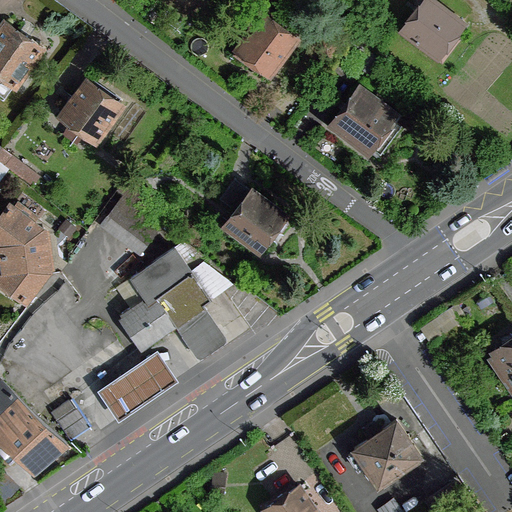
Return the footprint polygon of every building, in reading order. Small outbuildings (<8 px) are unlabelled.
[(435,0),(427,0),(404,31),(443,61),(460,40),(455,36),(465,23),(435,0)] [(263,13),(238,47),(239,48),(259,64),(272,73),(297,39),(263,13)] [(6,22),(0,30),(0,72),(16,84),(43,48),(6,22)] [(368,49),(356,39),(346,52),(359,62),(368,49)] [(259,64),(239,48),(235,54),(255,69),(259,64)] [(88,81),(63,114),(96,138),(121,105),(88,81)] [(361,87),(334,122),(370,149),(373,145),(393,117),(396,113),(361,87)] [(402,124),(393,117),(373,145),(382,152),(402,124)] [(13,155),(4,148),(0,152),(0,160),(6,165),(13,155)] [(42,175),(13,155),(6,165),(10,168),(35,185),(42,175)] [(0,181),(10,168),(6,165),(0,160),(0,181)] [(129,177),(119,189),(140,205),(150,194),(129,177)] [(253,189),(228,223),(261,248),(286,214),(253,189)] [(163,225),(122,195),(100,224),(141,255),(163,225)] [(46,232),(11,206),(0,219),(0,242),(2,244),(4,257),(41,252),(39,241),(46,232)] [(192,271),(205,261),(208,258),(184,241),(175,247),(192,271)] [(127,318),(125,319),(143,345),(175,323),(180,329),(208,309),(204,304),(211,299),(192,271),(175,247),(132,277),(150,302),(147,304),(144,300),(124,314),(127,318)] [(42,262),(41,252),(4,257),(6,271),(0,279),(0,280),(25,299),(49,268),(42,262)] [(205,261),(192,271),(211,299),(235,283),(205,261)] [(227,336),(208,309),(180,329),(200,358),(206,357),(227,342),(227,336)] [(511,340),(497,350),(511,371),(511,340)] [(165,357),(105,394),(123,420),(182,383),(165,357)] [(68,444),(5,381),(0,386),(0,437),(36,470),(68,444)] [(72,398),(54,411),(72,438),(91,425),(72,398)] [(422,454),(398,419),(355,447),(380,483),(422,454)] [(464,511),(471,508),(454,482),(428,500),(436,511),(464,511)] [(318,511),(301,485),(268,508),(271,511),(318,511)]
